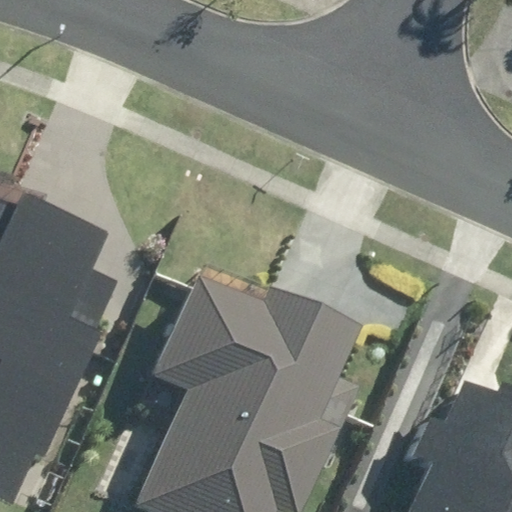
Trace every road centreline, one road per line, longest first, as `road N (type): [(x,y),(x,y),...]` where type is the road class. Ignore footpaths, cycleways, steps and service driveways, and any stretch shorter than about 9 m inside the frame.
road 1 (residential): [(376,119),(81,0)]
road 2 (residential): [(511,186),(376,119)]
road 3 (residential): [(419,0),(376,119)]
